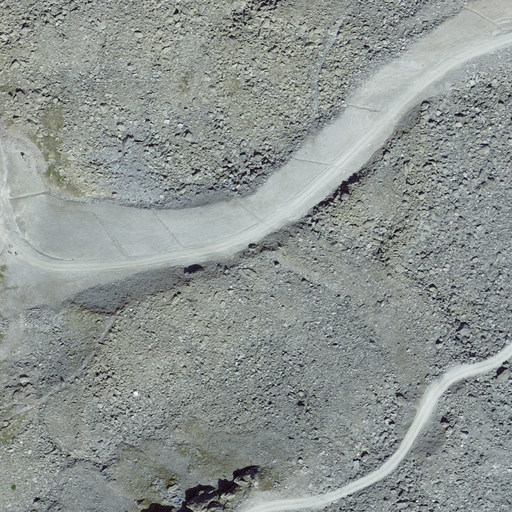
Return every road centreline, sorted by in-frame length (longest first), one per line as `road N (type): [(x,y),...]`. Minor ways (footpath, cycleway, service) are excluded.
road 1 (track): [(0,233),(29,260),(59,267),(129,265),(248,235),(330,172),(421,84),(511,37)]
road 2 (track): [(511,349),(443,384),(394,462),(376,476),(320,500),(255,511)]
